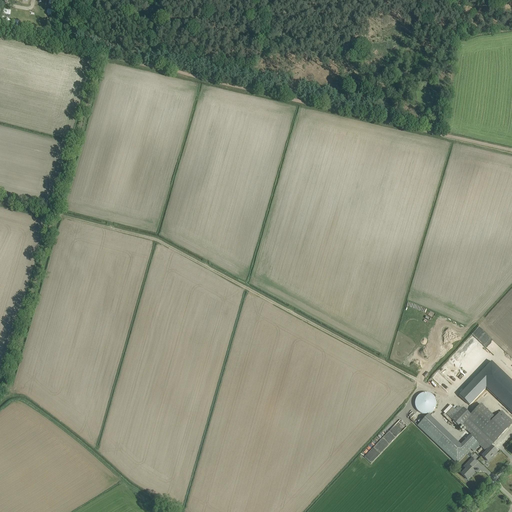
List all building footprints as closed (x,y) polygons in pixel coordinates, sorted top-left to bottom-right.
[(467,358),(476,349),(471,343),(474,340),(471,338),(459,349),(467,358)] [(458,351),(454,356),(459,360),(463,354),(458,351)] [(511,381),(491,362),(459,395),(469,405),(486,388),(511,413),(511,381)] [(439,373),(435,378),(443,386),(448,381),(439,373)] [(435,413),(435,393),(418,394),(418,413),(435,413)] [(493,443),(511,423),(511,421),(501,411),(495,418),(480,405),(470,415),(463,408),(462,409),(458,407),(455,410),(452,408),(446,414),(460,428),(462,426),(470,434),(469,435),(470,436),(461,445),(428,414),(417,426),(457,464),(471,449),(474,452),(480,445),(483,447),(484,446),(488,449),(482,456),(487,461),(492,457),(497,452),(491,446),(490,445),(493,442),(493,443)] [(472,468),(478,462),(473,457),(463,467),(466,469),(461,474),(467,480),(474,472),(470,468),(471,467),(472,468)]
